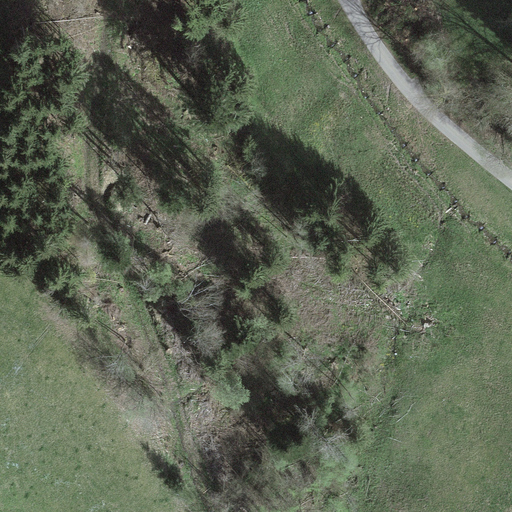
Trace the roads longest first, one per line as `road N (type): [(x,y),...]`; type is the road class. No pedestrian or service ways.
road 1 (track): [(112,0),(99,88),(102,195),(166,345),(188,449),(214,511)]
road 2 (unclassified): [(348,0),(408,91),(511,183)]
